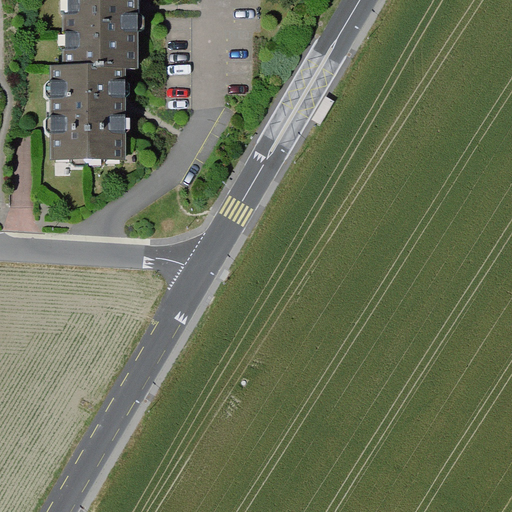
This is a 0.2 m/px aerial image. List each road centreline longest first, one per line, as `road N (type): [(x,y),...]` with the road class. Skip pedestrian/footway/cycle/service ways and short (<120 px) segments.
road 1 (tertiary): [(360,0),(197,273)]
road 2 (tertiary): [(197,273),(63,511)]
road 3 (residential): [(0,250),(148,257),(197,273)]
